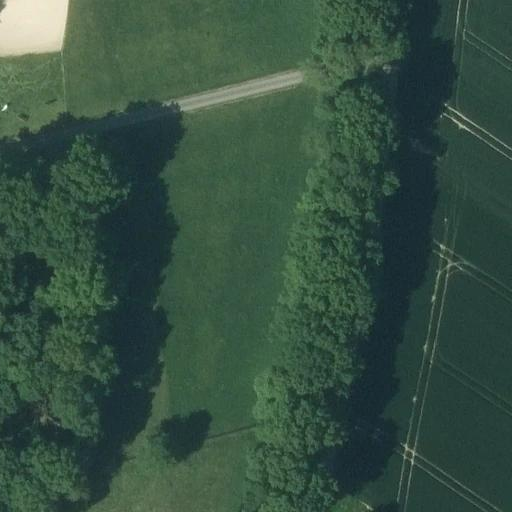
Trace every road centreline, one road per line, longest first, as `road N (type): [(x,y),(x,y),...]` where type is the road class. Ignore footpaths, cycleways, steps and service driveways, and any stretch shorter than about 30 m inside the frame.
road 1 (track): [(397,0),(368,262),(313,511)]
road 2 (track): [(0,152),(390,56)]
